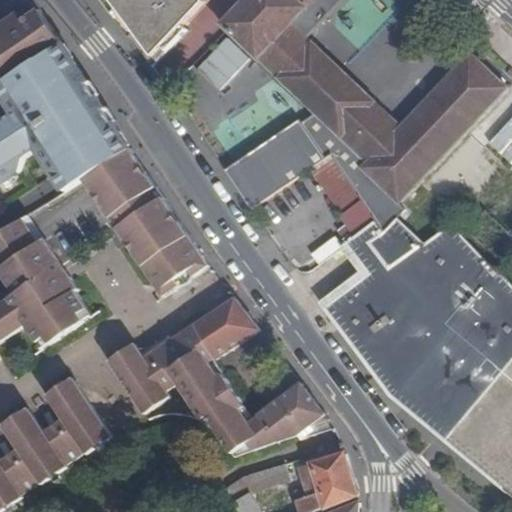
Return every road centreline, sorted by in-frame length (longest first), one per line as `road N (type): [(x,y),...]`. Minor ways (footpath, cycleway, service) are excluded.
road 1 (secondary): [(62,0),(249,264)]
road 2 (residential): [(249,264),(221,287),(85,351),(0,405)]
road 3 (secondary): [(339,389),(460,511)]
road 4 (secondary): [(249,264),(339,389)]
road 5 (residential): [(339,389),(373,452),(381,511)]
